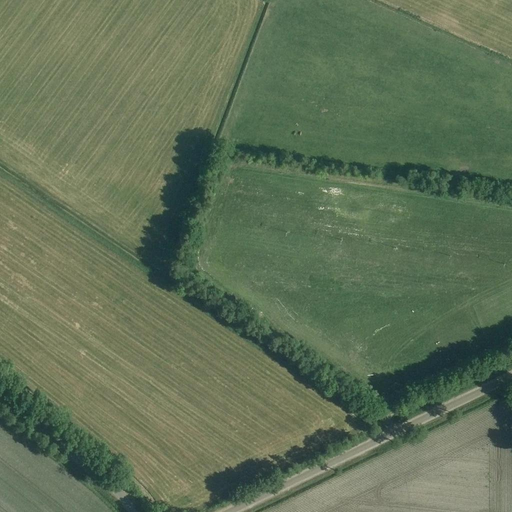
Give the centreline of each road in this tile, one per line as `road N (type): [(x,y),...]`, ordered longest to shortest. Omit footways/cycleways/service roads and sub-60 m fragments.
road 1 (unclassified): [(230,511),(511,376)]
road 2 (unclassified): [(131,511),(114,489),(0,397)]
